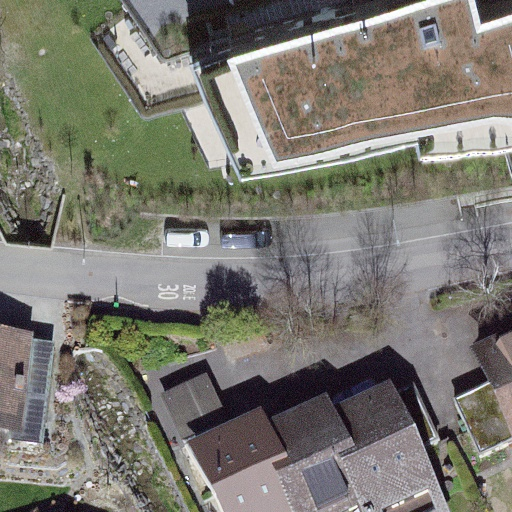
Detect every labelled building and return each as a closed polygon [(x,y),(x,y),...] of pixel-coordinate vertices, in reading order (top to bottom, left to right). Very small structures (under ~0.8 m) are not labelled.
[(421,87),(423,96),(511,84),(511,0),(311,0),(197,34),(241,115),(421,87)] [(62,357),(0,348),(0,457),(47,464),(62,357)] [(511,358),(467,380),(511,474),(511,358)] [(163,382),(182,424),(229,403),(209,361),(163,382)] [(267,434),(190,469),(209,511),(437,511),(421,475),(450,461),(421,399),(336,437),(330,422),(274,448),(267,434)]
